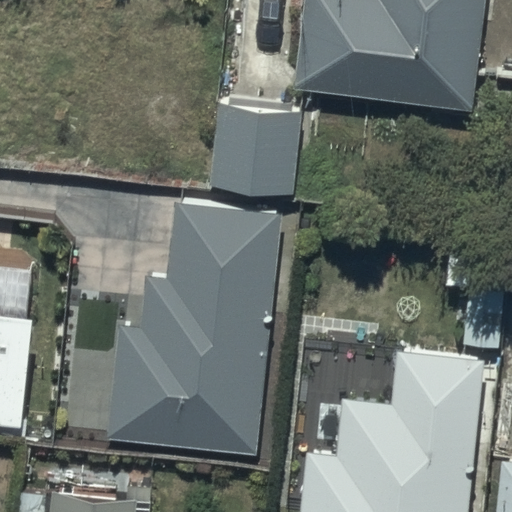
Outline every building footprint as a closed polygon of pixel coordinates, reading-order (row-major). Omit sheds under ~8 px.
[(128,0),(127,21),(220,27),(222,0),(128,0)] [(311,0),(305,70),(479,86),(486,0),(311,0)] [(0,136),(59,143),(75,12),(0,2),(0,136)] [(305,86),(223,80),(216,169),(298,175),(305,86)] [(288,195),(179,183),(171,259),(150,257),(145,307),(126,305),(114,416),(262,432),(288,195)] [(0,364),(5,318),(0,317),(0,429),(34,433),(40,373),(0,368),(0,364)] [(343,432),(315,430),(309,511),(479,511),(491,337),(403,331),(399,378),(347,374),(343,432)] [(511,511),(511,432),(511,433),(503,511),(511,511)] [(56,511),(154,511),(157,488),(140,486),(141,477),(59,471),(56,511)]
